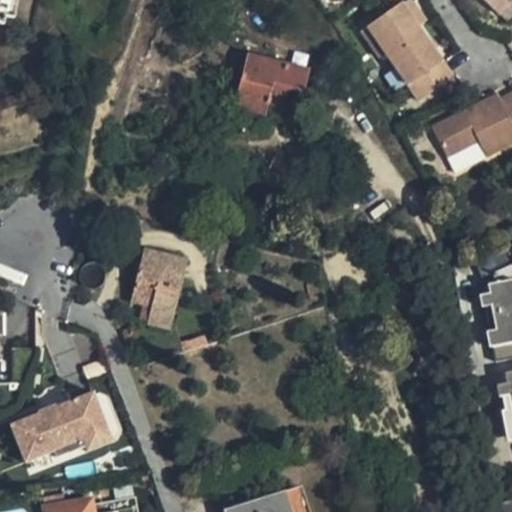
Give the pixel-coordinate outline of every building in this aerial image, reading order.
[(0,0),(0,25),(12,27),(16,0),(0,0)] [(398,7),(415,31),(424,24),(420,19),(407,0),(398,7)] [(511,0),(475,0),(497,20),(509,7),(511,10),(511,0)] [(415,31),(398,7),(357,36),(362,42),(375,59),(381,55),(394,73),(404,87),(416,104),(450,79),(415,31)] [(314,72),(250,55),(237,107),(270,116),(273,104),(304,112),(314,72)] [(404,87),(394,73),(379,84),(382,89),(389,98),(404,87)] [(497,97),(429,130),(451,175),(461,171),(511,146),(511,96),(499,102),(497,97)] [(143,251),(130,301),(149,307),(146,325),(170,331),(187,261),(143,251)] [(511,269),(499,275),(501,286),(493,288),(495,296),(484,298),(487,310),(490,309),(495,333),(491,333),(494,350),(498,349),(501,364),(511,361),(511,374),(510,375),(511,385),(502,387),(504,399),(507,399),(510,412),(507,413),(511,438),(511,269)] [(138,326),(125,330),(128,342),(134,340),(141,338),(138,326)] [(38,356),(39,350),(15,351),(16,385),(28,384),(38,356)] [(112,432),(96,394),(72,404),(67,392),(50,398),(43,401),(48,412),(42,414),(43,416),(13,427),(28,465),(57,453),(60,460),(90,448),(88,442),(112,432)] [(112,432),(88,442),(90,448),(92,453),(116,444),(112,432)] [(300,511),(296,495),(236,511),(300,511)] [(91,507),(91,511),(138,511),(137,500),(91,507)] [(90,502),(45,508),(45,511),(91,511),(91,507),(90,502)]
